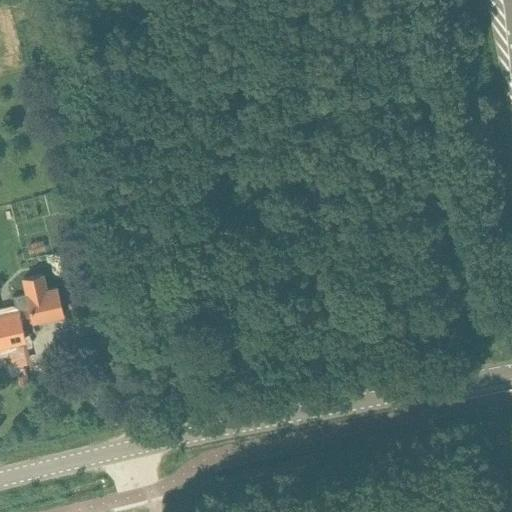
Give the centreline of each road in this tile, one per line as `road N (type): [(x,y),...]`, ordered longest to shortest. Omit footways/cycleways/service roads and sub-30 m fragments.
road 1 (track): [(157,511),(36,0)]
road 2 (tertiary): [(0,481),(511,372)]
